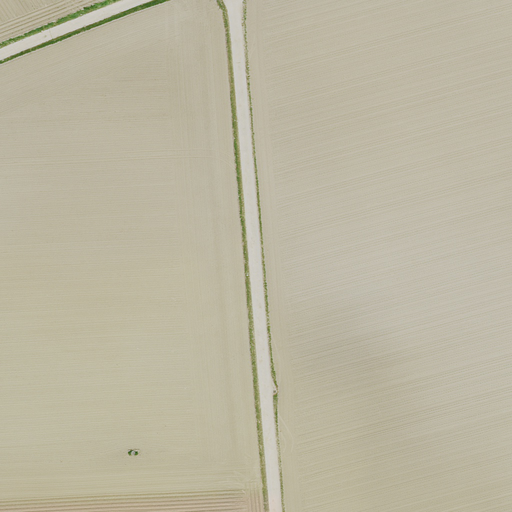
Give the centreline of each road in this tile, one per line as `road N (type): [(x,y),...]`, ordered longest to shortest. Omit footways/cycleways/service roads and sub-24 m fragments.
road 1 (track): [(242,0),(283,511)]
road 2 (track): [(136,0),(0,53)]
